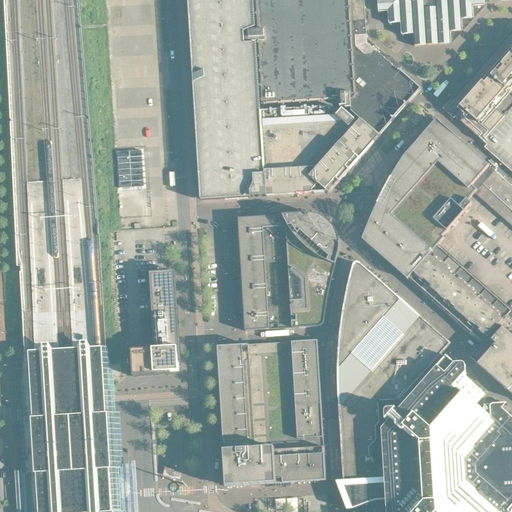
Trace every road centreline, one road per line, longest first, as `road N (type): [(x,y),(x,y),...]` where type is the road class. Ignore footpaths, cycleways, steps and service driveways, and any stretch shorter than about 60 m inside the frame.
road 1 (unclassified): [(172,0),(190,328)]
road 2 (unclassified): [(142,405),(0,413)]
